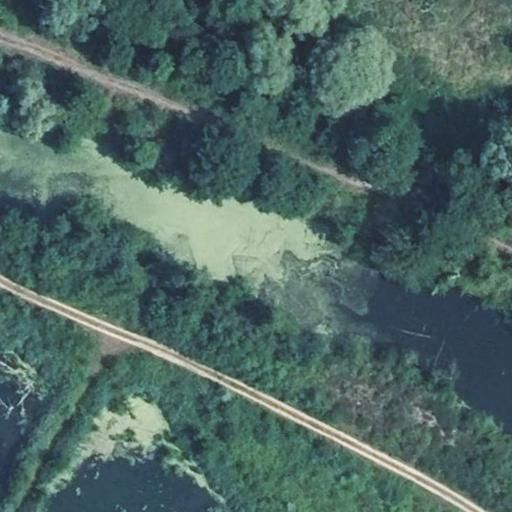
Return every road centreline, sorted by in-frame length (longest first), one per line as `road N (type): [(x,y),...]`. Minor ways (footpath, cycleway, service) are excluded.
road 1 (track): [(511,253),(70,60),(0,37)]
road 2 (track): [(476,511),(138,334),(0,280)]
